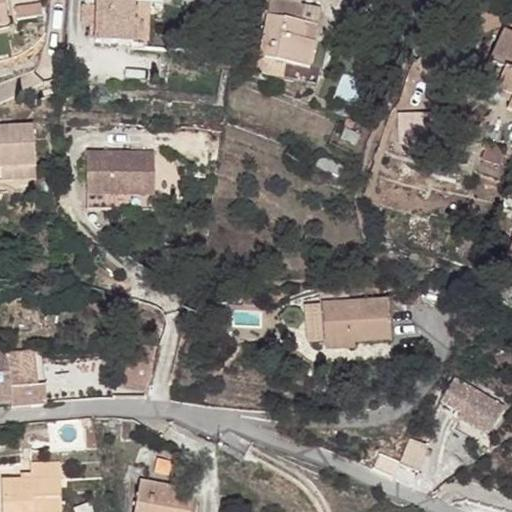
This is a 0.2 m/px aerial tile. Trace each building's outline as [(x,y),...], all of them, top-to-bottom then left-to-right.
[(0,0),(0,29),(10,28),(5,0),(0,0)] [(134,0),(97,0),(95,45),(132,47),(134,0)] [(272,1),(260,59),(309,70),(318,27),(302,24),(306,8),(272,1)] [(302,24),(318,27),(321,11),(306,8),(302,24)] [(43,9),(17,12),(19,23),(44,20),(43,9)] [(511,32),(504,29),(499,40),(511,45),(511,32)] [(511,45),(499,40),(490,62),(495,65),(491,74),(486,71),(472,65),(464,84),(494,97),(497,91),(511,97),(511,104),(509,112),(511,113),(511,45)] [(495,65),(490,62),(486,71),(491,74),(495,65)] [(439,149),(439,112),(396,112),(396,149),(439,149)] [(0,136),(0,171),(3,171),(34,170),(33,128),(0,130),(1,136),(0,136)] [(361,136),(346,130),(342,141),(357,146),(361,136)] [(503,152),(485,144),(479,160),(498,167),(503,152)] [(154,150),(86,151),(85,209),(154,209),(154,150)] [(345,168),(323,156),(317,168),(339,179),(345,168)] [(429,167),(427,174),(451,182),(456,167),(432,159),(429,167)] [(427,174),(429,167),(409,161),(406,169),(426,176),(427,174)] [(34,170),(3,171),(3,184),(35,183),(34,170)] [(324,347),(354,345),(391,342),(387,302),(321,307),(324,347)] [(354,345),(324,347),(326,354),(338,353),(355,352),(354,345)] [(117,349),(52,354),(54,376),(119,371),(117,349)] [(43,350),(0,353),(0,404),(12,403),(13,408),(48,405),(43,350)] [(453,381),(439,405),(459,417),(457,421),(487,438),(503,410),(453,381)] [(26,472),(64,475),(65,460),(38,457),(36,466),(27,465),(26,472)] [(64,475),(26,472),(3,470),(2,479),(64,475)] [(2,479),(0,500),(0,508),(31,511),(38,511),(60,511),(64,475),(2,479)] [(191,511),(195,494),(142,484),(136,511),(191,511)]
